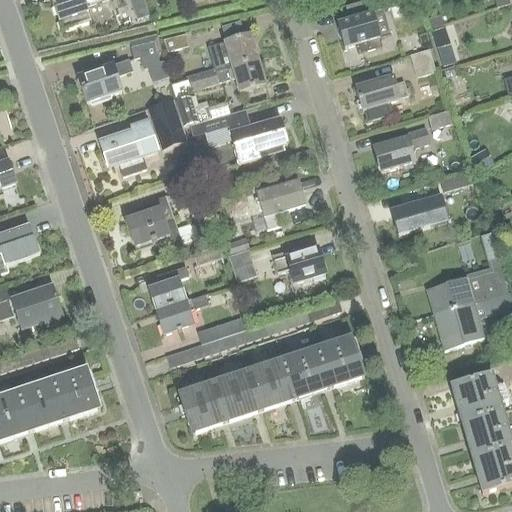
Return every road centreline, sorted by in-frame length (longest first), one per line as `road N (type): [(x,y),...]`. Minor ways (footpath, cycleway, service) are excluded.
road 1 (residential): [(160,473),(2,0)]
road 2 (residential): [(422,446),(282,0)]
road 3 (residential): [(422,446),(160,473)]
road 4 (residential): [(160,473),(0,494)]
